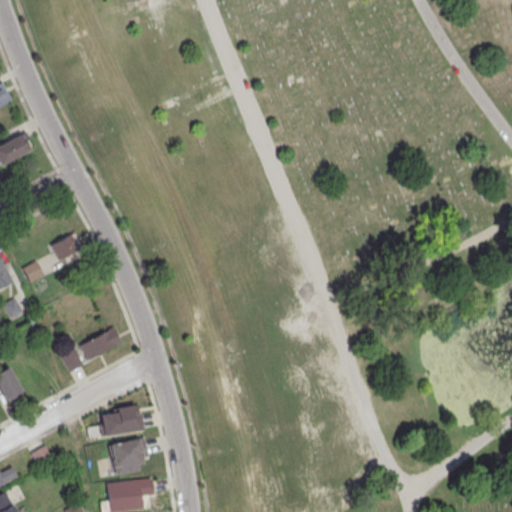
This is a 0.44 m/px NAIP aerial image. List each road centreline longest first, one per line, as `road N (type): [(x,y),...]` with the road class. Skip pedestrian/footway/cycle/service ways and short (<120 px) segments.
road 1 (residential): [(186,511),(169,413),(141,321),(0,16)]
road 2 (residential): [(154,358),(0,442)]
